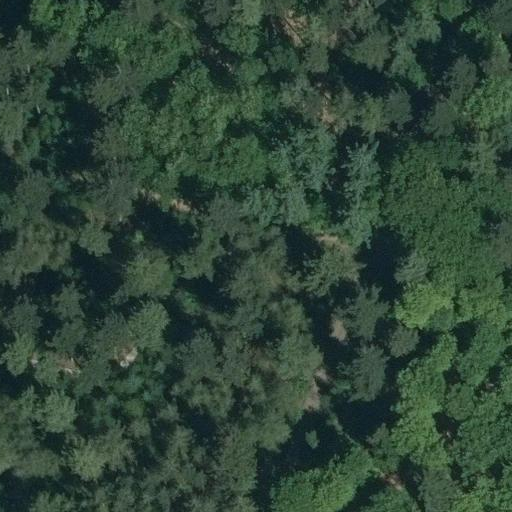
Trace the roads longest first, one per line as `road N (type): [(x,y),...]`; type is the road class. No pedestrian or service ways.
road 1 (track): [(273,511),(472,0)]
road 2 (track): [(0,151),(511,294)]
